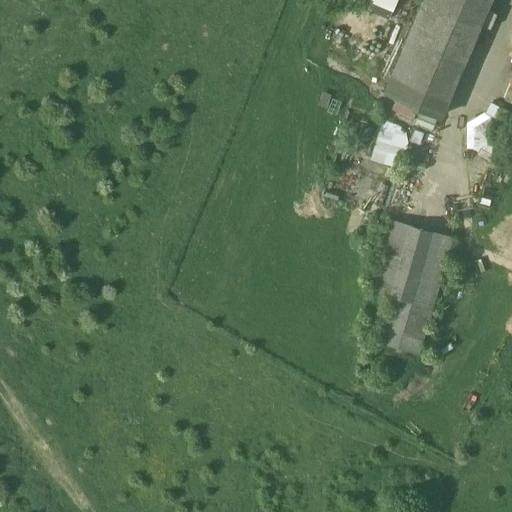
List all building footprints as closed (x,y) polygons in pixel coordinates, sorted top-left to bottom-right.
[(373,0),(371,10),(396,16),(399,0),(373,0)] [(422,0),(383,92),(441,117),(491,0),(422,0)] [(468,124),(468,148),(473,147),(493,157),(511,148),(511,131),(511,127),(511,113),(491,102),(485,113),(468,124)] [(420,110),(415,122),(433,131),(438,118),(420,110)] [(400,145),(405,147),(410,128),(382,120),(371,158),(394,165),(400,145)] [(390,217),(370,289),(389,294),(376,341),(420,354),(454,236),(390,217)]
